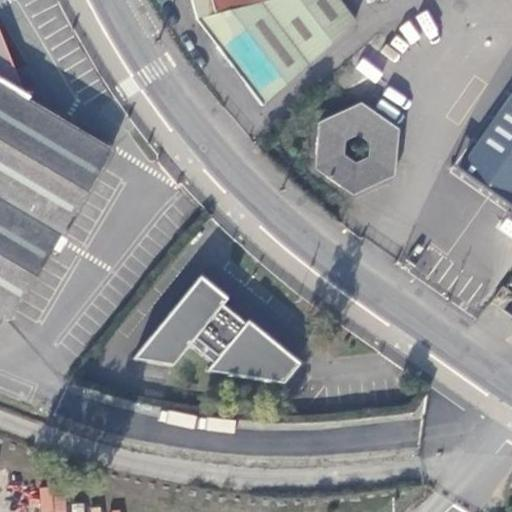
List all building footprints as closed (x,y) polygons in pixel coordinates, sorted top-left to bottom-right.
[(191,0),(196,18),(230,63),(262,104),(354,20),(336,0),(191,0)] [(0,84),(0,315),(13,323),(115,152),(0,84)] [(511,93),(460,167),(510,202),(511,199),(511,93)] [(315,166),(352,193),(394,173),(398,127),(361,100),(319,119),(315,166)] [(227,297),(200,275),(135,357),(174,363),(192,343),(215,361),(209,369),(285,381),(301,361),(248,319),(245,322),(233,312),(222,303),(227,297)] [(490,300),(501,308),(511,292),(502,285),(490,300)]
